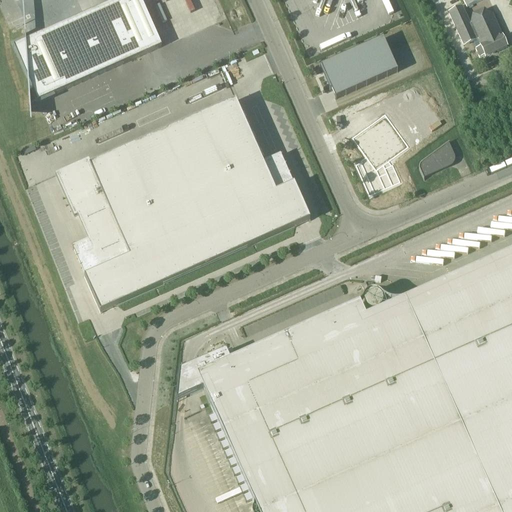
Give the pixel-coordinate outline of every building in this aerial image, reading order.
[(140,0),(121,0),(14,48),(28,79),(29,96),(34,93),(38,103),(162,48),(140,0)] [(329,0),(324,19),(335,22),(342,0),(329,0)] [(485,0),(462,0),(466,9),(473,6),(482,2),(485,1),(485,0)] [(462,7),(448,13),(464,47),(477,41),(481,49),(475,52),(479,61),(485,58),(485,59),(507,48),(492,16),(471,26),(462,7)] [(321,68),(320,68),(320,69),(322,69),(331,90),(330,91),(330,92),(332,91),(333,91),(337,99),(335,100),(335,101),(398,73),(383,40),(321,67),(321,68)] [(88,164),(57,177),(67,200),(69,198),(71,203),(69,204),(75,218),(78,216),(102,270),(84,278),(100,315),(310,222),(294,186),(276,194),(236,102),(89,167),(88,164)] [(388,125),(355,148),(369,167),(365,171),(365,172),(358,175),(372,206),(402,192),(395,176),(394,176),(391,172),(411,157),(388,125)] [(450,143),(422,164),(420,166),(419,169),(420,172),(424,181),(423,178),(449,166),(451,165),(453,162),(453,160),(452,157),(450,151),(446,153),(443,149),(450,143)] [(179,374),(177,403),(184,400),(190,397),(203,391),(214,416),(217,423),(218,425),(221,431),(222,434),(225,440),(226,443),(229,449),(230,451),(233,458),(234,460),(237,466),(238,469),(240,475),(242,478),(244,484),(246,487),(248,493),(249,495),(252,502),(256,511),(511,511),(511,254),(366,319),(360,305),(236,360),(230,363),(226,353),(216,358),(193,368),(186,371),(179,374)]
